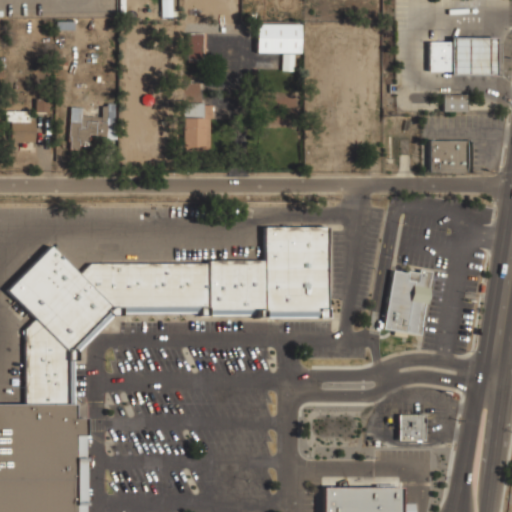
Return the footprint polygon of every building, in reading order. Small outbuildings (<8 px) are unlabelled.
[(171,16),(170,0),(163,0),(160,0),(161,16),(171,16)] [(300,53),(300,24),(256,24),(256,52),(300,53)] [(201,33),(186,33),(187,63),(202,62),(201,33)] [(449,37),(449,41),(427,41),(427,73),(494,73),(494,37),(449,37)] [(293,54),(282,53),(281,70),(293,70),(293,54)] [(441,111),(466,111),(466,94),(441,94),(441,111)] [(209,148),(210,103),(183,103),(182,147),(209,148)] [(70,107),(68,149),(78,149),(78,139),(89,140),(90,136),(114,137),(115,105),(101,104),(100,116),(81,116),(81,107),(70,107)] [(33,121),(29,121),(29,110),(5,111),(5,121),(9,121),(10,142),(34,141),(33,121)] [(465,140),(427,140),(427,172),(465,172),(465,140)] [(72,511),(69,350),(113,308),(331,306),(331,234),(267,232),(267,264),(95,264),(81,276),(53,248),(5,294),(39,330),(27,340),(27,408),(0,408),(0,511),(72,511)] [(381,329),(419,335),(429,271),(417,269),(416,273),(391,269),(381,329)] [(398,414),(421,414),(421,439),(397,439),(398,414)] [(323,511),(323,488),(401,488),(401,511),(323,511)]
